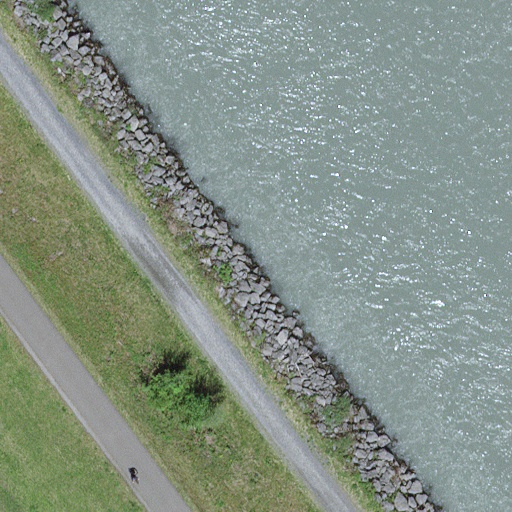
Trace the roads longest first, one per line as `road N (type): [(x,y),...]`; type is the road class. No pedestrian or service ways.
road 1 (track): [(338,511),(0,59)]
road 2 (track): [(0,277),(173,511)]
